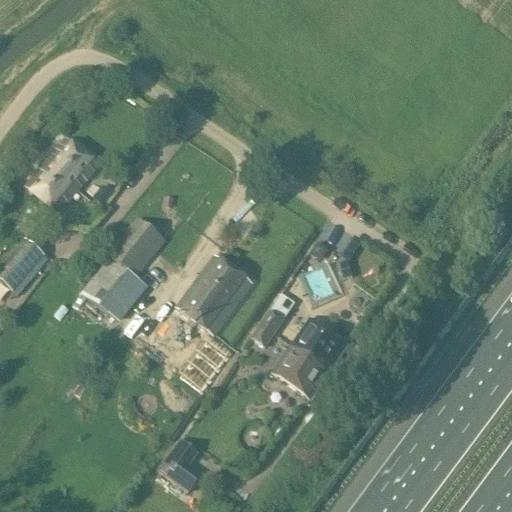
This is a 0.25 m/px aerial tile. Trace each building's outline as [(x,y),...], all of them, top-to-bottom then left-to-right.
[(24,189),(56,217),(97,170),(65,142),(30,183),(24,189)] [(103,209),(109,201),(98,192),(92,199),(103,209)] [(26,220),(14,234),(25,243),(37,229),(26,220)] [(109,260),(80,296),(117,325),(147,288),(136,280),(164,244),(137,221),(106,257),(109,260)] [(0,285),(11,296),(43,258),(23,242),(0,269),(0,285)] [(214,259),(177,310),(214,337),(251,286),(214,259)] [(264,352),(283,324),(268,314),(249,342),(264,352)] [(271,378),(309,403),(320,387),(318,385),(333,364),(335,366),(346,350),(308,324),(271,378)] [(203,395),(228,357),(201,340),(176,377),(203,395)] [(178,443),(156,471),(185,493),(194,481),(183,473),(182,463),(190,452),(178,443)]
